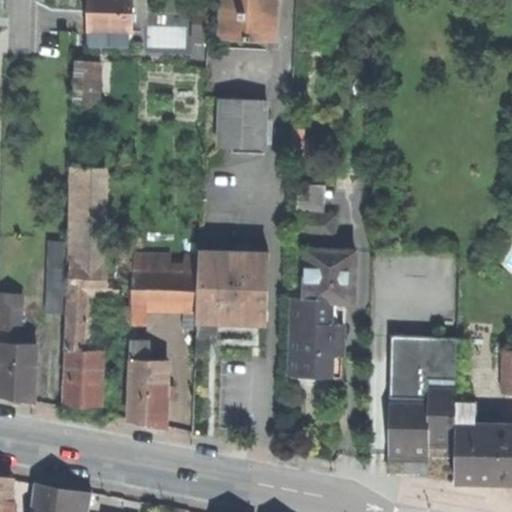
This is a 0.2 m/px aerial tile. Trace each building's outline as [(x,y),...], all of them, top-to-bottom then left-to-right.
[(90,30),(134,31),(134,0),(90,0),(90,14),(90,30)] [(280,0),(222,0),(221,39),(279,41),(280,0)] [(134,47),(134,31),(90,30),(89,46),(134,47)] [(68,58),(69,102),(100,101),(98,57),(68,58)] [(221,147),(266,148),(267,101),(222,100),(221,147)] [(71,153),(71,169),(88,169),(88,153),(71,153)] [(71,259),(68,294),(86,294),(92,295),(94,232),(95,169),(88,169),(71,169),(69,258),(71,259)] [(298,235),(336,235),(336,214),(298,214),(298,235)] [(133,233),(94,232),(92,295),(117,295),(132,296),(133,233)] [(294,298),(293,325),(331,326),(332,299),(355,300),(356,250),(308,248),(306,298),(294,298)] [(230,322),(267,323),(269,254),(202,252),(199,321),(230,322)] [(47,267),(47,279),(66,279),(66,267),(47,267)] [(146,305),(148,305),(149,268),(134,268),(133,305),(146,305)] [(148,305),(196,307),(197,270),(149,268),(148,305)] [(47,279),(47,295),(66,296),(66,279),(47,279)] [(4,293),(2,323),(21,324),(22,294),(4,293)] [(68,294),(67,348),(86,349),(86,294),(68,294)] [(66,296),(47,295),(47,310),(65,310),(66,296)] [(131,323),(132,296),(117,295),(116,322),(131,323)] [(145,325),(146,305),(133,305),(133,324),(145,325)] [(2,323),(1,342),(20,342),(21,324),(2,323)] [(316,376),(341,376),(343,328),(331,328),(331,326),(293,325),(291,375),(316,376)] [(20,342),(1,342),(0,374),(0,393),(17,397),(35,400),(38,343),(20,342)] [(133,342),(132,359),(150,360),(151,342),(133,342)] [(83,404),(102,405),(104,349),(86,349),(67,348),(66,404),(83,404)] [(150,360),(132,359),(131,420),(147,424),(167,428),(169,360),(150,360)] [(429,447),(456,448),(456,423),(457,399),(457,379),(429,379),(429,399),(391,398),(389,460),(409,461),(429,461),(429,447)] [(457,399),(456,423),(477,424),(478,400),(457,399)] [(487,483),(511,483),(511,424),(477,424),(456,423),(456,448),(455,483),(487,483)] [(0,511),(10,511),(15,478),(0,476),(0,511)] [(57,511),(61,486),(37,482),(32,511),(57,511)] [(90,511),(94,492),(78,489),(61,486),(57,511),(90,511)]
